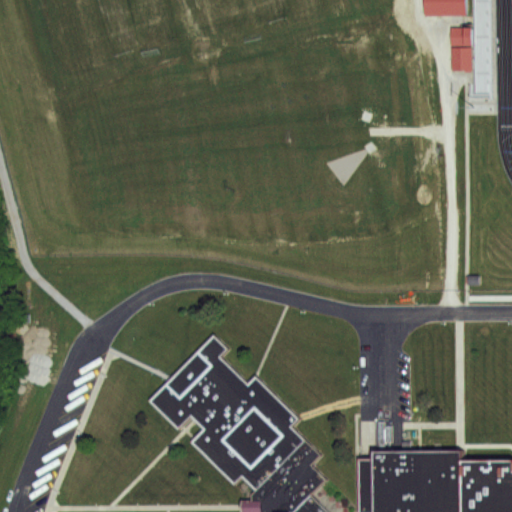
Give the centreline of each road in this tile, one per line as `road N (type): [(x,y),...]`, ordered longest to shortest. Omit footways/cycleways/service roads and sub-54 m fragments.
road 1 (residential): [(15,511),(89,331),(141,294),(184,279),(232,279),(387,311)]
road 2 (residential): [(387,311),(511,309)]
